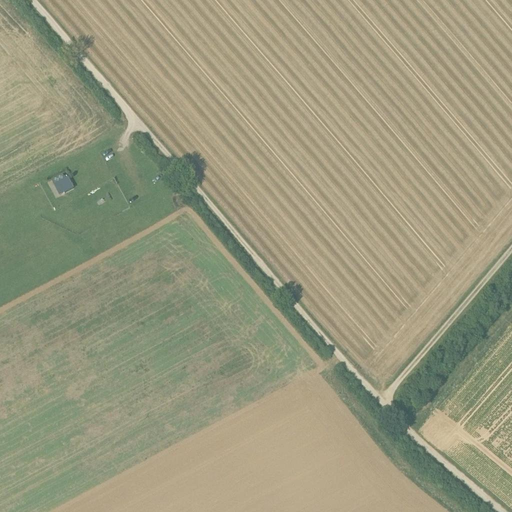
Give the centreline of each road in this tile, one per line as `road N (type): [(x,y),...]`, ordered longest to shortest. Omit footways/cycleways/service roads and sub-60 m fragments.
road 1 (track): [(381,402),(30,0)]
road 2 (track): [(511,251),(381,402)]
road 3 (track): [(381,402),(501,511)]
